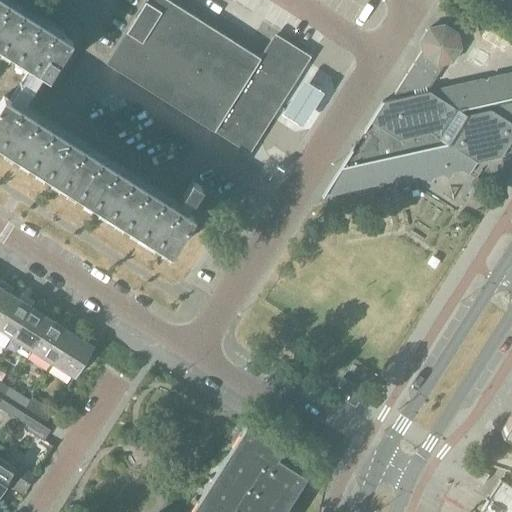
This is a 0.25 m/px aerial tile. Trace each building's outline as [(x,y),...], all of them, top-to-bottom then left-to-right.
[(31,66),(42,73),(48,77),(70,40),(6,0),(0,0),(0,46),(21,60),(31,66)] [(144,0),(105,62),(244,150),(249,153),(249,152),(244,149),(302,58),(271,38),(259,56),(169,0),(144,0)] [(356,141),(321,196),(322,197),(325,193),(328,195),(417,176),(429,183),(432,177),(442,175),(448,179),(451,173),(461,171),(467,174),(474,163),(511,154),(511,73),(488,78),(486,82),(482,80),(435,90),(432,94),(429,91),(426,92),(425,87),(429,86),(444,64),(452,62),(460,48),(457,33),(456,32),(443,24),(428,28),(419,41),(421,49),(393,93),(394,94),(413,89),(414,94),(381,101),(360,135),(361,136),(364,131),(367,133),(379,140),(375,145),(357,149),(354,150),(353,148),(357,142),(356,141)] [(476,24),(471,32),(470,32),(476,36),(481,35),(484,29),(476,24)] [(9,100),(20,107),(42,73),(31,66),(9,100)] [(322,91),(302,79),(281,112),(301,125),(322,91)] [(192,216),(161,196),(20,107),(9,100),(3,96),(0,100),(0,144),(170,252),(192,216)] [(182,195),(192,201),(201,187),(191,180),(182,195)] [(0,308),(10,293),(13,288),(6,283),(3,288),(0,286),(0,308)] [(11,338),(31,306),(34,301),(27,297),(24,302),(10,293),(0,308),(0,346),(4,349),(11,338)] [(31,351),(52,320),(55,315),(48,310),(45,315),(31,306),(11,338),(31,351)] [(53,365),(73,333),(76,328),(69,323),(66,328),(52,320),(31,351),(53,365)] [(53,365),(74,378),(97,341),(90,337),(87,342),(73,333),(53,365)] [(0,392),(4,395),(9,387),(0,381),(0,372),(8,360),(0,354),(0,392)] [(342,377),(333,392),(352,405),(361,389),(342,377)] [(4,395),(25,408),(30,400),(9,387),(4,395)] [(53,411),(32,397),(30,400),(25,408),(47,421),(50,416),(53,411)] [(0,400),(0,408),(17,420),(22,413),(1,399),(0,400)] [(500,427),(499,429),(511,437),(511,436),(511,409),(500,428),(500,427)] [(49,435),(51,431),(22,413),(17,420),(16,422),(45,441),(49,435)] [(278,511),(302,474),(305,476),(306,475),(284,461),(276,456),(279,452),(282,446),(245,423),(188,511),(278,511)] [(0,494),(16,469),(0,458),(0,494)] [(472,476),(483,483),(488,474),(478,467),(472,476)] [(511,511),(511,488),(500,481),(487,502),(479,511),(511,511)]
